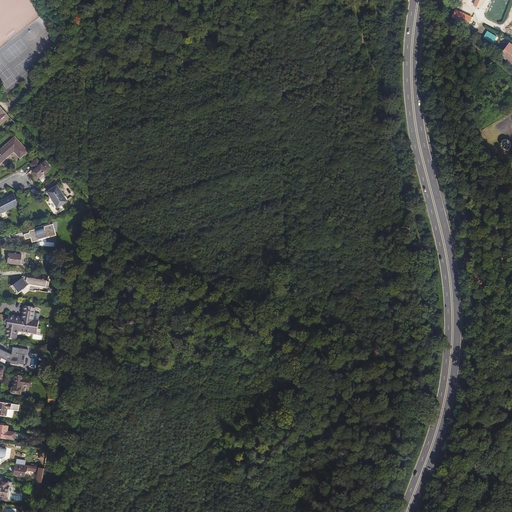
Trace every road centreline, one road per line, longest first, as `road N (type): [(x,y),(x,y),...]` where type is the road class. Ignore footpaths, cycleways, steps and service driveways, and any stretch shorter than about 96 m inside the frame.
road 1 (track): [(305,0),(346,124),(393,318),(383,511)]
road 2 (primary): [(413,0),(404,86),(443,271),(447,333),(431,420),(398,511)]
road 3 (primary): [(411,511),(448,394),(455,334),(451,269),(416,107),(420,0)]
road 4 (track): [(366,40),(417,228),(429,324),(403,448)]
road 5 (track): [(42,511),(93,198)]
road 6 (motorway): [(406,0),(511,185)]
road 7 (track): [(93,198),(82,0)]
road 8 (motorway): [(511,153),(428,0)]
road 9 (track): [(183,0),(249,75),(280,138)]
road 10 (track): [(93,198),(0,100)]
